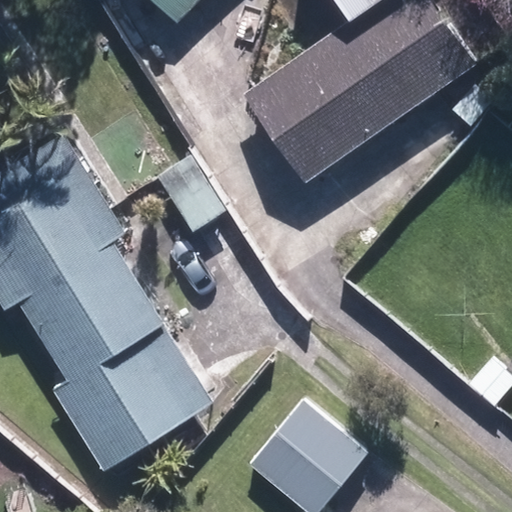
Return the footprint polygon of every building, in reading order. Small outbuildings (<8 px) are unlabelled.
[(154,0),(179,24),(202,0),(154,0)] [(251,95),(311,182),(481,65),(435,0),(340,0),(356,23),(251,95)] [(453,109),(473,127),(496,101),(476,84),(453,109)] [(0,176),(0,300),(7,311),(20,303),(43,340),(139,280),(117,242),(128,235),(68,135),(0,176)] [(159,178),(194,235),(228,215),(192,156),(159,178)] [(139,280),(43,340),(69,383),(55,392),(104,470),(214,402),(139,280)] [(469,381),(496,406),(511,387),(511,372),(493,355),(469,381)] [(313,511),(322,511),(369,455),(312,407),(261,468),(313,511)]
